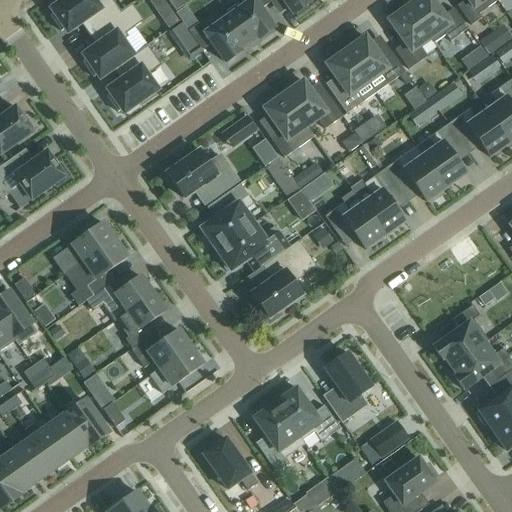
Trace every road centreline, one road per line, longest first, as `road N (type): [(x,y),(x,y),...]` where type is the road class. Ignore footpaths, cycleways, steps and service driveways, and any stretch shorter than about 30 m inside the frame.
road 1 (residential): [(114,180),(365,0)]
road 2 (residential): [(496,504),(355,309)]
road 3 (residential): [(255,375),(114,180)]
road 4 (residential): [(355,309),(372,284),(511,184)]
road 5 (residential): [(114,180),(0,23)]
road 6 (residential): [(0,261),(114,180)]
road 7 (residential): [(154,453),(255,375)]
